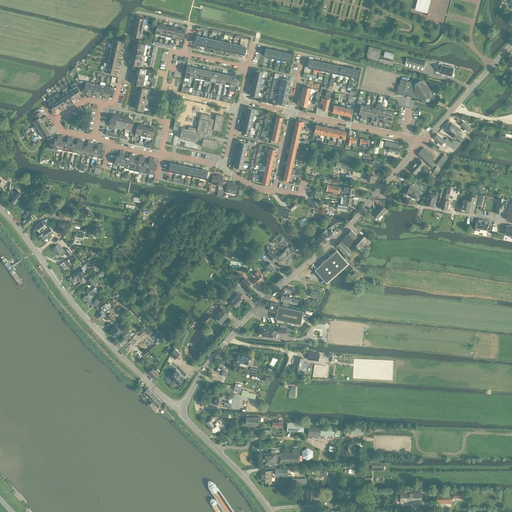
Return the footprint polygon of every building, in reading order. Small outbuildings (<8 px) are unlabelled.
[(421,0),(418,10),(419,10),(419,9),(420,9),(420,10),(427,12),(427,11),(428,11),(427,15),(428,15),(432,0),(421,0)] [(233,44),(231,52),(238,53),(240,46),(233,44)] [(366,60),(392,67),(393,61),(379,58),(381,49),(369,46),(367,52),(367,54),(368,55),(366,60)] [(264,56),(271,57),(272,50),(265,48),(264,56)] [(394,53),(385,51),(383,56),(393,59),(394,53)] [(131,56),(131,58),(142,60),(144,61),(145,55),(143,55),(134,53),(133,56),(131,56)] [(407,58),(405,65),(424,70),(425,62),(407,58)] [(315,61),(314,68),(320,70),(322,62),(315,61)] [(442,64),(439,73),(452,76),(454,68),(442,64)] [(334,65),(332,72),(338,74),(340,66),(334,65)] [(340,66),(338,74),(344,75),(346,68),(340,66)] [(232,76),(230,85),(229,91),(235,92),(236,86),(237,86),(239,78),(237,77),(232,76)] [(415,98),(418,96),(419,97),(420,98),(421,99),(422,99),(424,100),(425,101),(426,101),(429,102),(430,98),(434,99),(438,85),(430,83),(427,84),(426,84),(425,83),(424,82),(423,81),(422,81),(421,80),(416,79),(415,82),(401,79),(397,93),(415,98)] [(75,82),(71,85),(72,87),(76,94),(78,98),(80,97),(79,94),(81,93),(76,85),(76,84),(75,82)] [(68,90),(73,98),(75,96),(77,99),(78,98),(76,94),(72,87),(68,90)] [(68,90),(64,92),(70,103),(71,105),(73,103),(72,102),(71,99),(73,98),(68,90)] [(60,95),(65,103),(67,102),(68,104),(69,106),(71,105),(70,103),(64,92),(60,95)] [(58,93),(54,95),(56,97),(56,98),(62,108),(63,110),(65,108),(64,107),(62,104),(65,103),(60,95),(58,93)] [(54,95),(50,98),(57,108),(59,107),(60,109),(61,111),(63,110),(62,108),(56,98),(56,97),(54,95)] [(54,109),(57,108),(50,98),(46,101),(52,111),(54,113),(56,112),(54,109)] [(324,104),(322,110),(327,111),(329,100),(322,98),(321,104),(324,104)] [(144,111),(144,107),(147,108),(147,105),(145,105),(135,102),(134,105),(135,106),(135,108),(144,111)] [(366,104),(363,119),(365,119),(366,115),(369,116),(371,107),(367,106),(367,104),(366,104)] [(334,105),(332,112),(339,114),(340,107),(334,105)] [(377,105),(374,121),(376,121),(377,117),(380,118),(382,107),(377,105)] [(387,109),(384,123),(387,124),(387,120),(391,120),(392,111),(388,110),(388,109),(387,109)] [(36,118),(32,121),(34,125),(32,127),(45,119),(47,118),(46,116),(44,117),(41,119),(40,116),(42,115),(39,111),(34,115),(36,118)] [(181,128),(179,138),(197,142),(198,140),(202,141),(201,146),(217,149),(218,141),(213,140),(214,135),(212,134),(213,130),(220,131),(224,116),(216,115),(215,120),(210,119),(211,116),(201,114),(200,119),(199,119),(197,129),(188,127),(188,129),(181,128)] [(112,116),(110,125),(109,126),(115,127),(115,126),(117,116),(115,115),(114,117),(112,116)] [(45,119),(32,127),(35,131),(45,125),(43,122),(46,121),(48,119),(47,118),(45,119)] [(296,121),(295,126),(301,128),(302,122),(306,123),(307,120),(299,118),(298,121),(296,120),(296,121)] [(463,121),(460,125),(470,132),(473,128),(463,121)] [(452,123),(446,131),(458,141),(461,142),(464,138),(459,135),(461,133),(461,132),(461,131),(461,130),(460,130),(460,129),(452,123)] [(45,125),(35,131),(37,135),(50,127),(49,125),(46,127),(45,125)] [(316,125),(314,132),(321,134),(322,126),(316,125)] [(249,134),(251,127),(243,126),(242,132),(249,134)] [(50,127),(37,135),(39,134),(42,138),(50,133),(49,130),(51,129),(50,127)] [(328,128),(327,135),(333,137),(335,129),(328,128)] [(434,138),(441,145),(444,142),(449,146),(450,146),(454,150),(460,142),(454,140),(452,142),(447,138),(445,140),(438,134),(434,138)] [(52,148),(53,147),(58,148),(60,136),(58,135),(57,139),(54,139),(53,142),(48,141),(46,147),(52,148)] [(360,142),(359,144),(359,148),(364,149),(365,145),(368,146),(369,141),(368,140),(367,140),(366,140),(361,139),(360,140),(356,139),(356,138),(348,136),(346,144),(350,145),(351,140),(360,142)] [(398,154),(399,149),(398,148),(399,145),(385,142),(384,145),(385,146),(385,149),(388,150),(388,151),(398,154)] [(94,148),(93,156),(95,156),(95,159),(93,158),(92,164),(95,165),(97,157),(98,157),(100,145),(98,144),(97,148),(94,148)] [(417,154),(421,158),(432,168),(435,164),(430,159),(433,156),(423,147),(417,154)] [(358,158),(360,159),(371,161),(371,162),(379,164),(380,159),(370,157),(371,154),(362,153),(362,152),(359,152),(358,158)] [(237,153),(236,160),(243,162),(244,155),(237,153)] [(125,166),(124,168),(129,169),(130,167),(132,155),(130,154),(129,158),(126,158),(125,166)] [(444,154),(437,164),(441,167),(448,157),(444,154)] [(134,168),(134,171),(139,172),(139,169),(142,157),(140,156),(139,161),(136,160),(134,168)] [(144,170),(144,173),(149,174),(149,173),(152,159),(150,159),(149,163),(146,162),(144,170)] [(415,164),(423,171),(423,170),(421,168),(425,164),(420,159),(415,164)] [(242,168),(243,162),(236,160),(234,167),(242,168)] [(169,171),(175,172),(177,165),(171,163),(169,171)] [(411,169),(416,174),(415,175),(417,177),(423,171),(415,164),(411,169)] [(361,172),(336,167),(336,169),(334,168),(333,172),(335,172),(335,173),(338,173),(338,170),(340,171),(339,173),(360,177),(361,172)] [(284,179),(283,182),(288,183),(288,180),(289,180),(291,181),(293,175),(290,174),(285,173),(283,179),(284,179)] [(213,176),(211,184),(219,185),(218,189),(219,189),(223,190),(225,182),(222,181),(223,176),(217,175),(216,177),(213,176)] [(413,184),(405,181),(403,184),(410,187),(407,193),(416,198),(420,190),(412,186),(413,184)] [(223,190),(226,191),(226,192),(235,194),(237,186),(234,185),(234,184),(225,182),(223,190)] [(327,189),(326,191),(338,193),(339,187),(340,186),(328,184),(328,185),(327,189)] [(448,200),(451,189),(450,189),(451,187),(445,185),(443,197),(441,204),(443,205),(442,208),(447,209),(449,200),(448,200)] [(339,187),(338,193),(346,194),(346,195),(352,196),(354,188),(346,186),(346,187),(344,187),(340,186),(339,187)] [(17,190),(10,198),(9,200),(13,204),(21,193),(17,190)] [(336,194),(335,196),(339,197),(341,197),(340,203),(344,204),(350,205),(352,198),(352,197),(346,196),(346,195),(338,194),(336,193),(336,194)] [(434,206),(437,196),(429,194),(426,204),(434,206)] [(475,204),(477,197),(471,196),(470,201),(464,200),(462,208),(467,209),(467,210),(471,211),(472,203),(475,204)] [(372,214),(374,215),(372,217),(372,218),(374,220),(375,220),(377,217),(378,218),(386,209),(380,204),(372,214)] [(275,215),(276,215),(287,217),(289,209),(277,206),(275,215)] [(25,227),(27,226),(33,220),(34,220),(36,218),(32,214),(30,216),(27,213),(22,217),(25,219),(21,223),(25,227)] [(300,220),(298,221),(300,226),(301,225),(301,226),(309,223),(306,217),(302,219),(302,218),(300,219),(300,220)] [(41,221),(35,226),(39,232),(41,230),(42,230),(50,223),(46,218),(42,222),(41,221)] [(476,223),(475,230),(480,231),(480,228),(490,230),(491,224),(489,224),(489,222),(477,219),(477,220),(476,220),(475,223),(476,223)] [(136,221),(132,227),(136,229),(140,223),(136,221)] [(47,238),(46,237),(53,231),(52,229),(53,227),(52,225),(42,232),(43,233),(38,237),(41,242),(47,238)] [(325,229),(322,232),(325,235),(329,239),(335,234),(334,233),(331,230),(328,232),(326,229),(325,229)] [(340,241),(336,246),(347,256),(351,251),(346,246),(353,239),(357,235),(351,230),(347,234),(340,241)] [(314,239),(312,241),(316,246),(317,245),(318,244),(320,246),(326,241),(327,240),(321,234),(314,240),(314,239)] [(364,236),(356,245),(362,251),(370,241),(364,236)] [(301,242),(296,246),(297,247),(298,247),(299,249),(301,251),(306,246),(302,241),(301,242)] [(57,244),(51,249),(56,255),(56,254),(58,257),(64,252),(67,249),(66,248),(64,250),(63,249),(62,250),(57,244)] [(281,253),(286,259),(290,255),(288,252),(290,250),(288,247),(281,253)] [(267,248),(263,252),(265,254),(271,260),(274,256),(276,258),(278,261),(279,259),(282,262),(286,259),(281,253),(279,251),(275,255),(269,250),(267,248)] [(326,283),(348,263),(336,250),(314,269),(326,283)] [(264,258),(263,259),(264,260),(266,262),(267,263),(266,264),(267,265),(265,266),(270,272),(275,268),(270,263),(271,261),(272,261),(266,256),(264,258)] [(71,265),(67,259),(64,261),(64,262),(59,265),(62,270),(68,266),(68,267),(71,265)] [(70,275),(71,277),(67,279),(71,284),(76,281),(77,280),(76,278),(84,272),(81,267),(70,275)] [(250,274),(254,278),(252,281),(256,285),(260,281),(259,281),(263,277),(260,274),(261,272),(256,267),(255,269),(250,274)] [(237,279),(240,282),(245,288),(250,283),(245,278),(242,275),(237,279)] [(233,288),(235,290),(227,299),(236,307),(241,301),(240,300),(242,297),(240,295),(245,291),(240,286),(237,283),(233,288)] [(82,298),(86,303),(91,298),(92,298),(97,293),(94,289),(88,294),(88,293),(82,298)] [(311,290),(309,296),(317,298),(319,292),(311,290)] [(282,296),(281,300),(283,301),(283,304),(282,306),(288,307),(288,305),(289,302),(290,298),(290,297),(283,295),(282,295),(282,296)] [(91,298),(86,303),(90,307),(93,304),(94,305),(100,300),(96,296),(93,299),(92,298),(91,298)] [(288,308),(288,307),(282,306),(278,305),(279,303),(271,302),(269,310),(277,312),(275,318),(300,323),(303,311),(288,308)] [(223,319),(228,314),(224,311),(226,308),(221,304),(219,306),(222,309),(215,317),(216,318),(215,319),(217,320),(217,319),(221,323),(224,319),(223,319)] [(126,309),(121,305),(120,306),(116,309),(120,314),(126,309)] [(96,316),(99,320),(105,315),(112,322),(115,319),(110,313),(107,310),(105,307),(101,310),(102,311),(96,316)] [(209,325),(213,320),(211,318),(211,317),(208,314),(207,315),(206,314),(202,318),(203,319),(203,320),(209,325)] [(143,326),(137,332),(138,334),(141,337),(145,332),(148,335),(151,332),(152,331),(149,328),(148,330),(145,327),(143,325),(143,326)] [(278,327),(277,332),(280,332),(285,333),(286,328),(286,327),(286,325),(282,325),(281,327),(278,327)] [(109,331),(114,337),(120,331),(115,326),(109,331)] [(272,337),(273,328),(262,327),(261,335),(266,335),(265,336),(272,337)] [(127,332),(117,341),(122,346),(129,340),(128,339),(131,337),(134,333),(130,329),(127,332)] [(128,350),(135,343),(135,342),(135,339),(133,337),(131,339),(124,346),(128,350)] [(166,348),(164,352),(168,355),(172,349),(168,346),(167,348),(166,348)] [(170,354),(175,359),(180,354),(174,349),(170,354)] [(234,361),(233,364),(239,365),(247,367),(247,364),(248,364),(249,360),(251,360),(252,360),(253,360),(253,359),(253,358),(253,357),(252,357),(249,356),(238,354),(237,361),(234,361)] [(273,357),(270,364),(275,366),(278,359),(273,357)] [(300,373),(304,359),(296,357),(295,361),(296,361),(294,369),(294,368),(293,372),(300,373)] [(218,368),(218,369),(220,370),(219,374),(226,376),(227,372),(226,372),(227,369),(224,368),(225,366),(221,365),(220,365),(219,365),(218,368)] [(148,373),(155,379),(159,375),(153,369),(148,373)] [(177,385),(183,378),(179,374),(176,371),(170,378),(172,381),(173,380),(177,385)] [(141,391),(151,401),(156,396),(148,388),(147,389),(145,387),(141,391)] [(255,399),(255,397),(257,398),(258,394),(257,394),(257,393),(253,391),(252,393),(248,392),(248,391),(242,390),(241,395),(255,399)] [(223,406),(230,408),(232,408),(232,406),(230,405),(231,403),(231,399),(228,398),(227,402),(221,401),(222,397),(216,395),(214,403),(220,404),(219,405),(223,406)] [(155,409),(162,402),(156,396),(151,401),(150,402),(151,403),(150,404),(155,409)] [(214,433),(219,429),(216,425),(219,423),(215,419),(215,420),(213,418),(211,417),(209,418),(210,420),(206,423),(214,433)] [(249,424),(258,425),(258,421),(260,421),(261,417),(255,417),(255,418),(246,417),(245,425),(249,425),(249,424)] [(287,431),(303,432),(304,423),(287,422),(287,431)] [(320,436),(320,435),(340,436),(340,427),(335,427),(323,426),(320,426),(308,425),(308,435),(320,436)] [(302,451),(302,457),(307,460),(313,456),(312,450),(307,447),(302,451)] [(263,464),(279,464),(278,454),(275,454),(275,453),(275,450),(271,450),(271,453),(263,453),(263,464)] [(278,454),(279,464),(299,463),(299,453),(279,453),(279,454),(278,454)] [(286,476),(287,471),(291,471),(291,469),(287,469),(275,468),(275,471),(272,471),(268,471),(261,471),(261,481),(268,481),(271,481),(271,476),(274,476),(274,475),(286,476)] [(318,497),(318,490),(307,490),(307,501),(315,501),(315,497),(318,497)] [(421,502),(421,492),(412,492),(412,490),(411,490),(409,490),(408,492),(401,492),(400,501),(421,502)] [(437,490),(431,490),(431,492),(433,494),(437,494),(437,503),(440,503),(450,503),(452,503),(452,500),(452,498),(456,498),(461,498),(461,491),(453,491),(453,494),(438,494),(438,491),(437,491),(437,490)]
